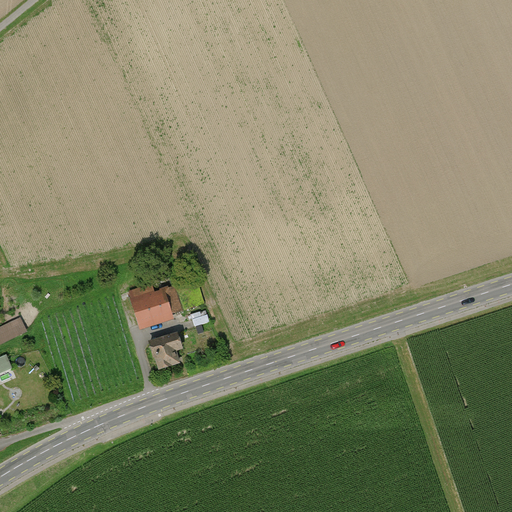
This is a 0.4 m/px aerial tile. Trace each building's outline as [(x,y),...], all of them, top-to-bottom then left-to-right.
[(152,289),(129,294),(139,331),(173,322),(171,315),(182,312),(176,287),(153,293),(152,289)] [(208,310),(190,315),(194,327),(211,321),(208,310)] [(19,320),(0,327),(0,345),(26,335),(19,320)] [(181,350),(177,336),(146,345),(150,360),(153,359),(157,370),(179,364),(175,352),(181,350)] [(5,356),(0,357),(0,372),(10,369),(5,356)]
